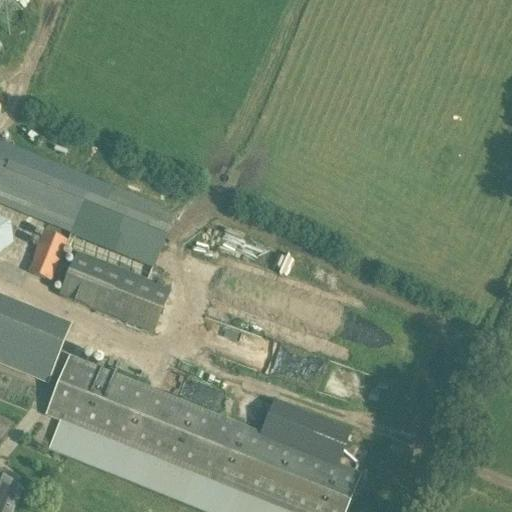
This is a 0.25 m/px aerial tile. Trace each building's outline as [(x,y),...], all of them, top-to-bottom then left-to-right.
[(0,143),(0,206),(70,235),(67,242),(44,232),(27,274),(52,284),(67,248),(149,282),(176,214),(103,185),(14,149),(0,143)] [(0,255),(14,246),(10,225),(0,220),(0,255)] [(154,336),(171,293),(77,255),(59,297),(154,336)] [(264,280),(253,310),(305,328),(316,299),(264,280)] [(69,328),(0,299),(0,365),(45,384),(69,328)] [(72,360),(48,417),(62,423),(51,451),(200,511),(346,511),(361,478),(330,466),(260,437),(257,436),(72,360)] [(0,511),(11,511),(20,490),(0,482),(0,511)]
